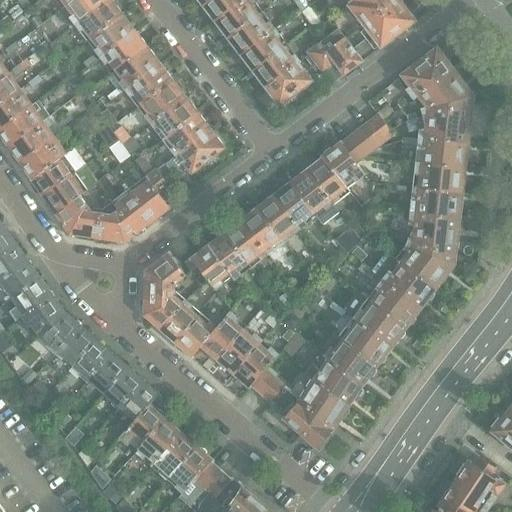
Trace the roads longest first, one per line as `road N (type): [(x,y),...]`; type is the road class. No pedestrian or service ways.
road 1 (residential): [(270,152),(467,0)]
road 2 (tertiary): [(385,471),(511,301)]
road 3 (residential): [(124,328),(273,458)]
road 4 (residential): [(154,0),(270,152)]
road 5 (residential): [(127,265),(270,152)]
